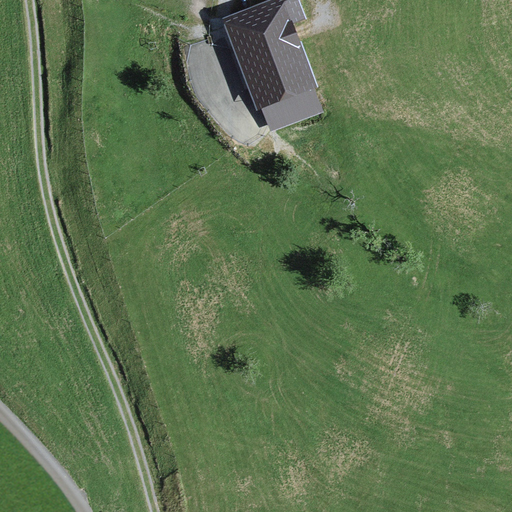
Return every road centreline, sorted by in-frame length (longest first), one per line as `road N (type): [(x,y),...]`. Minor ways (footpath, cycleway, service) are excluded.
road 1 (unclassified): [(24,0),(39,163),(57,242),(152,511)]
road 2 (unclassified): [(0,415),(82,511)]
